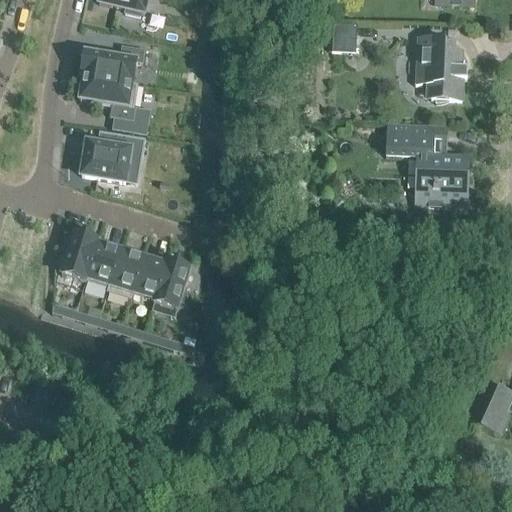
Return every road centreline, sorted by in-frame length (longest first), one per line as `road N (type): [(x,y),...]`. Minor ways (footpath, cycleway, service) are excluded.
road 1 (residential): [(39,190),(72,0)]
road 2 (residential): [(39,190),(187,237)]
